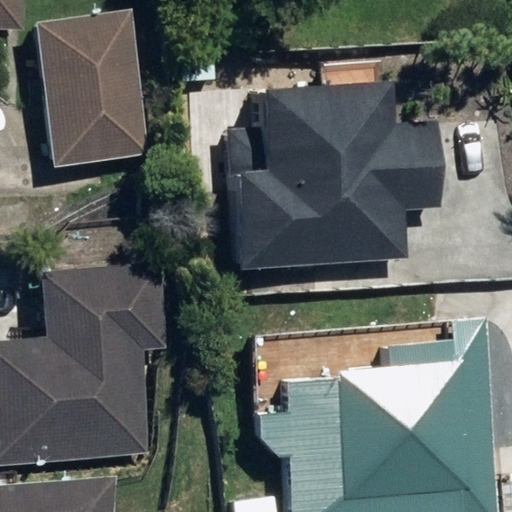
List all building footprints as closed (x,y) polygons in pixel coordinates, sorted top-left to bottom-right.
[(0,0),(0,32),(21,34),(22,0),(0,0)] [(32,27),(51,170),(146,157),(129,13),(32,27)] [(179,41),(180,70),(207,69),(207,40),(179,41)] [(224,158),(229,254),(399,245),(396,194),(425,193),(421,108),(387,110),(384,69),(251,76),(256,157),(224,158)] [(0,443),(136,430),(126,328),(155,325),(149,262),(46,272),(52,335),(0,340),(0,443)] [(393,511),(490,505),(475,309),(447,311),(448,324),(380,329),(382,356),(332,359),(332,367),(274,371),(284,511),(393,511)] [(105,511),(103,480),(8,489),(9,511),(105,511)] [(9,511),(8,489),(0,489),(0,511),(9,511)]
